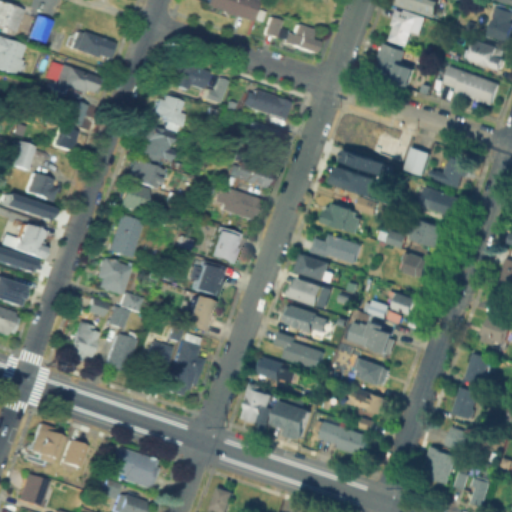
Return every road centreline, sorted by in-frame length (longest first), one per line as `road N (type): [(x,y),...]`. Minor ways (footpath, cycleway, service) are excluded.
road 1 (residential): [(176,511),(361,0)]
road 2 (residential): [(0,446),(160,0)]
road 3 (tertiary): [(410,511),(0,373)]
road 4 (residential): [(377,511),(511,140)]
road 5 (residential): [(511,146),(331,85)]
